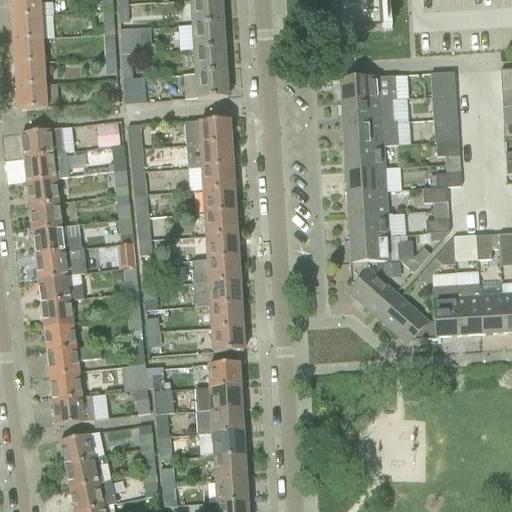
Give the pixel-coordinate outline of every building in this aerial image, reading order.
[(8,0),(10,21),(39,19),(38,0),(8,0)] [(99,0),(101,15),(111,15),(110,0),(99,0)] [(336,0),(339,36),(380,33),(377,0),(336,0)] [(189,2),(191,27),(221,25),(220,1),(189,2)] [(117,7),(119,32),(128,31),(126,6),(117,7)] [(111,15),(101,15),(101,31),(112,31),(111,15)] [(10,21),(11,44),(41,42),(39,19),(10,21)] [(191,27),(192,51),(223,49),(221,25),(191,27)] [(128,31),(119,32),(120,56),(130,56),(154,54),(154,46),(140,47),(139,31),(128,31)] [(11,44),(13,67),(42,65),(41,42),(11,44)] [(103,44),(104,61),(114,60),(114,44),(103,44)] [(192,51),(194,76),(224,74),(223,49),(192,51)] [(130,56),(120,56),(122,82),(131,81),(130,56)] [(114,60),(104,61),(104,77),(115,77),(114,60)] [(13,67),(14,89),(43,88),(42,65),(13,67)] [(511,72),(499,73),(500,96),(511,94),(511,72)] [(224,74),(194,76),(195,102),(226,100),(224,74)] [(429,77),(430,100),(454,99),(453,76),(429,77)] [(339,83),(340,106),(378,104),(391,103),(395,103),(393,79),(339,83)] [(122,82),(123,107),(145,105),(143,80),(131,81),(122,82)] [(43,88),(14,89),(16,113),(26,112),(45,111),(56,110),(55,87),(43,88)] [(511,94),(500,96),(501,110),(511,109),(511,94)] [(101,98),(102,107),(117,106),(117,97),(101,98)] [(455,121),(454,99),(430,100),(431,123),(455,121)] [(340,106),(342,128),(380,127),(392,126),(391,103),(378,104),(340,106)] [(511,109),(501,110),(501,119),(511,118),(511,109)] [(511,118),(501,119),(502,128),(511,127),(511,118)] [(431,123),(433,146),(457,144),(455,121),(431,123)] [(183,125),(184,149),(229,145),(227,122),(183,125)] [(342,128),(343,151),(381,149),(398,148),(396,125),(392,126),(380,127),(342,128)] [(138,128),(125,129),(126,139),(128,153),(140,152),(139,138),(138,128)] [(116,129),(102,131),(104,149),(118,147),(116,129)] [(48,132),(19,136),(22,160),(22,162),(51,159),(63,157),(62,156),(60,132),(48,134),(48,132)] [(457,144),(434,146),(435,161),(443,161),(444,168),(458,167),(457,144)] [(186,171),(200,170),(230,168),(229,145),(184,149),(186,171)] [(343,151),(344,174),(383,172),(381,149),(343,151)] [(140,152),(128,153),(130,176),(142,175),(140,152)] [(51,159),(22,162),(25,185),(25,186),(54,183),(68,181),(65,157),(63,157),(51,159)] [(122,158),(110,160),(112,174),(124,173),(122,158)] [(444,177),(437,177),(438,191),(445,191),(460,190),(460,189),(458,167),(444,168),(444,177)] [(200,170),(202,193),(232,191),(230,168),(200,170)] [(344,174),(346,197),(384,195),(383,172),(344,174)] [(112,174),(114,199),(126,197),(124,173),(112,174)] [(54,183),(25,186),(28,209),(56,205),(54,183)] [(143,183),(131,184),(132,198),(144,197),(143,183)] [(202,193),(203,216),(233,214),(232,191),(202,193)] [(438,191),(422,192),(423,207),(432,206),(432,214),(433,214),(447,213),(445,191),(438,191)] [(346,197),(347,219),(385,217),(384,195),(346,197)] [(114,199),(116,223),(129,221),(126,197),(114,199)] [(144,197),(132,198),(134,222),(147,221),(144,197)] [(28,209),(31,233),(59,230),(56,205),(28,209)] [(433,225),(424,225),(425,237),(448,236),(447,213),(433,214),(433,225)] [(203,216),(205,239),(234,237),(233,214),(203,216)] [(347,219),(348,242),(387,240),(385,217),(347,219)] [(129,221),(116,223),(118,249),(119,248),(132,247),(129,221)] [(147,221),(134,222),(135,224),(137,244),(149,243),(147,223),(147,221)] [(33,257),(78,252),(80,252),(78,239),(61,241),(59,230),(31,233),(33,257)] [(511,236),(497,238),(498,252),(499,268),(511,266),(511,236)] [(205,239),(206,262),(236,260),(234,237),(205,239)] [(474,239),(475,254),(476,264),(490,263),(490,253),(498,252),(497,238),(474,239)] [(466,254),(475,254),(474,239),(465,240),(466,254)] [(366,265),(366,266),(388,264),(387,240),(348,242),(350,265),(366,264),(366,265)] [(440,268),(454,267),(453,240),(452,241),(424,272),(431,278),(440,268)] [(149,243),(137,244),(139,261),(151,259),(149,243)] [(119,248),(122,272),(134,270),(132,247),(119,248)] [(422,251),(413,262),(420,268),(429,257),(422,251)] [(78,252),(33,257),(36,282),(65,278),(81,276),(82,276),(80,252),(78,252)] [(190,263),(192,286),(237,283),(236,260),(206,262),(190,263)] [(420,268),(413,262),(398,263),(412,276),(420,268)] [(366,265),(366,264),(350,265),(348,265),(349,293),(356,299),(354,302),(374,319),(377,321),(396,299),(394,297),(367,273),(366,266),(366,265)] [(139,270),(141,289),(153,289),(151,269),(139,270)] [(122,272),(124,296),(136,294),(134,270),(122,272)] [(431,292),(430,279),(431,278),(424,272),(417,280),(431,292)] [(36,282),(39,306),(68,302),(82,301),(81,290),(67,291),(65,278),(36,282)] [(193,309),(209,308),(239,306),(237,283),(192,286),(193,309)] [(153,289),(141,289),(143,303),(155,302),(153,289)] [(477,289),(455,290),(455,300),(458,339),(481,338),(478,303),(478,299),(477,289)] [(431,293),(433,324),(434,324),(435,343),(435,341),(458,339),(455,300),(455,290),(431,292),(431,293)] [(124,296),(126,320),(139,319),(136,294),(124,296)] [(511,297),(501,298),(503,337),(511,336),(511,297)] [(501,298),(478,299),(478,303),(481,338),(503,337),(501,298)] [(433,324),(426,325),(399,301),(379,323),(398,341),(401,338),(408,345),(435,343),(434,324),(433,324)] [(39,306),(42,330),(71,327),(68,302),(39,306)] [(209,308),(210,331),(240,329),(239,306),(209,308)] [(139,319),(126,320),(128,335),(140,335),(139,319)] [(157,321),(145,322),(146,335),(158,335),(157,321)] [(42,330),(45,354),(74,351),(71,327),(42,330)] [(240,329),(210,331),(212,355),(242,353),(240,329)] [(158,335),(146,335),(147,350),(158,349),(158,335)] [(141,344),(125,346),(127,370),(132,369),(143,368),(141,344)] [(45,354),(48,379),(77,375),(75,363),(99,361),(98,348),(74,351),(45,354)] [(207,367),(208,390),(238,389),(236,365),(207,367)] [(143,368),(132,369),(134,394),(146,392),(144,372),(143,368)] [(161,371),(144,372),(146,392),(152,392),(152,395),(163,394),(161,372),(161,371)] [(48,379),(51,403),(80,399),(77,375),(48,379)] [(193,391),(195,414),(239,412),(238,389),(208,390),(193,391)] [(168,417),(174,417),(172,395),(166,396),(164,396),(152,397),(155,419),(168,417)] [(80,399),(51,403),(54,428),(74,425),(83,424),(93,423),(91,401),(80,402),(80,399)] [(147,402),(135,404),(136,418),(148,417),(147,402)] [(196,437),(197,437),(241,435),(239,412),(195,414),(196,437)] [(165,418),(155,419),(157,440),(167,439),(165,418)] [(149,429),(137,430),(138,437),(150,436),(149,429)] [(198,460),(212,459),(242,458),(241,435),(197,437),(198,460)] [(150,436),(138,437),(139,453),(152,451),(151,436),(150,436)] [(57,443),(63,468),(91,461),(86,437),(57,443)] [(167,439),(157,440),(159,463),(170,462),(167,439)] [(152,451),(139,453),(142,477),(155,475),(152,451)] [(212,459),(214,482),(244,481),(242,458),(212,459)] [(63,468),(68,491),(109,482),(104,459),(91,461),(63,468)] [(172,470),(159,471),(161,486),(173,485),(172,470)] [(214,482),(215,505),(245,504),(244,481),(214,482)] [(68,491),(72,511),(88,511),(102,509),(114,506),(109,482),(68,491)] [(155,483),(142,484),(144,500),(157,498),(155,483)] [(175,485),(161,486),(163,509),(177,507),(175,485)]
